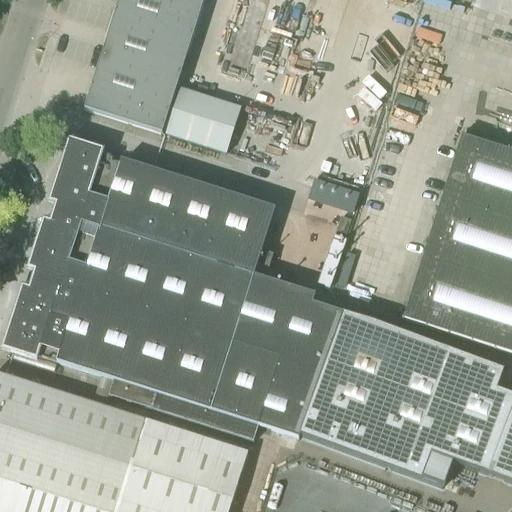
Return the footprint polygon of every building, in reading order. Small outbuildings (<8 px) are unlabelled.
[(119,0),(109,32),(84,113),(162,138),(205,0),(119,0)] [(384,3),(378,21),(411,32),(417,13),(384,3)] [(178,92),(162,138),(225,158),(240,113),(178,92)] [(472,345),(511,220),(511,155),(508,154),(508,153),(507,153),(507,154),(485,147),(485,146),(484,146),(484,147),(462,140),(463,139),(461,138),(460,140),(461,140),(454,162),(453,162),(453,163),(454,163),(449,177),(448,178),(449,178),(442,200),(441,200),(441,201),(442,201),(435,223),(434,223),(433,224),(434,224),(430,238),(429,238),(429,239),(430,239),(423,261),(422,261),(421,262),(422,262),(415,284),(414,283),(414,285),(415,285),(410,299),(409,299),(409,300),(410,300),(403,322),(402,322),(402,323),(403,324),(404,323),(425,330),(425,331),(426,331),(426,330),(448,337),(448,338),(449,338),(471,345),(472,346),(472,345)] [(21,289),(12,319),(61,334),(93,343),(211,391),(303,429),(342,317),(312,308),(315,299),(284,290),(287,280),(268,274),(273,258),(262,254),(275,213),(121,164),(120,168),(112,166),(113,162),(93,156),(95,150),(68,142),(48,207),(54,209),(49,224),(42,222),(26,273),(33,275),(28,291),(21,289)] [(341,220),(338,230),(335,238),(345,241),(351,224),(341,220)] [(511,220),(472,345),(494,352),(493,353),(495,353),(495,352),(511,357),(511,220)] [(334,239),(317,289),(329,293),(346,243),(334,239)] [(486,479),(511,408),(511,398),(497,393),(504,374),(342,317),(299,440),(444,492),(453,467),(486,479)] [(61,334),(12,319),(1,354),(37,365),(39,358),(114,382),(110,397),(254,443),(259,427),(299,440),(303,429),(211,391),(93,343),(61,334)] [(0,511),(229,511),(247,457),(0,378),(0,511)] [(511,408),(486,479),(511,488),(511,408)]
